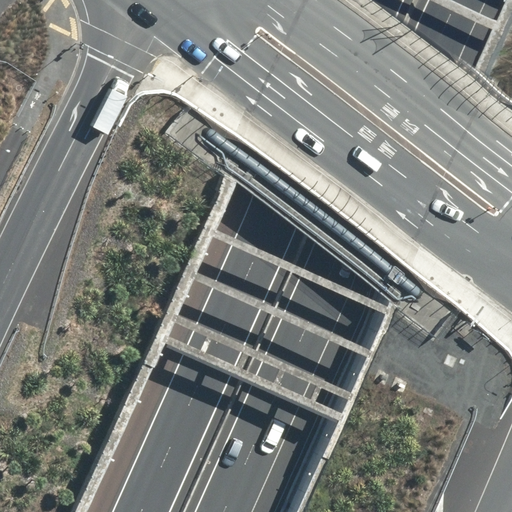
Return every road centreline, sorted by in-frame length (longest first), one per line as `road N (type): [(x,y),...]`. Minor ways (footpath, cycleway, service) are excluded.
road 1 (motorway): [(460,0),(327,270),(221,511)]
road 2 (motorway): [(126,511),(361,0)]
road 3 (primary): [(511,282),(142,10)]
road 4 (motorway): [(0,307),(142,10)]
road 5 (primary): [(278,0),(511,171)]
